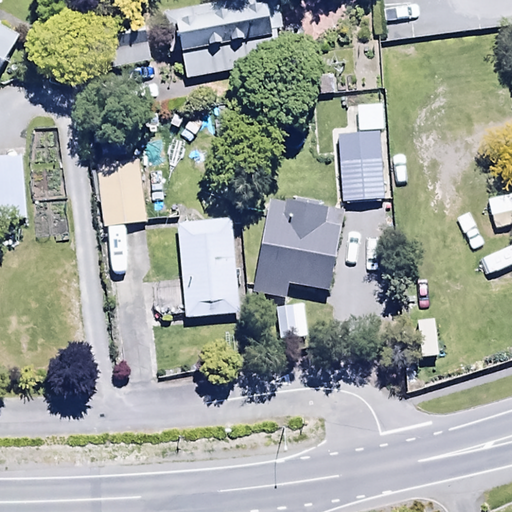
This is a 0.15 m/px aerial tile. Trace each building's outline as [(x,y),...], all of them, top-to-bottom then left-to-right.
[(273,0),(213,0),(156,12),(165,53),(178,51),(184,80),(286,59),(273,0)] [(105,71),(148,64),(141,27),(99,34),(105,71)] [(0,59),(13,37),(0,29),(0,59)] [(335,133),(340,203),(380,200),(376,133),(381,132),(379,103),(351,105),(353,132),(335,133)] [(17,154),(0,155),(0,222),(23,220),(17,154)] [(133,158),(90,163),(98,229),(142,223),(133,158)] [(281,300),(284,284),(322,291),(337,212),(264,198),(246,293),(281,300)] [(224,218),(171,224),(175,262),(165,263),(166,275),(175,274),(180,321),(234,315),(224,218)]
